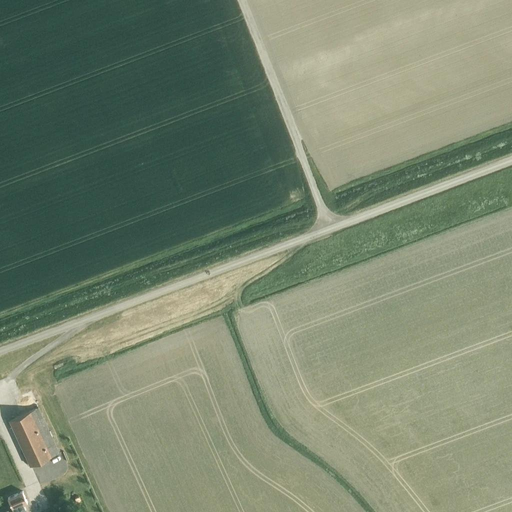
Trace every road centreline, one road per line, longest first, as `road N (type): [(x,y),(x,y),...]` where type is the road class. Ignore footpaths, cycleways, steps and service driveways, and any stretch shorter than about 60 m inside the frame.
road 1 (unclassified): [(511,157),(0,352)]
road 2 (track): [(241,0),(330,228)]
